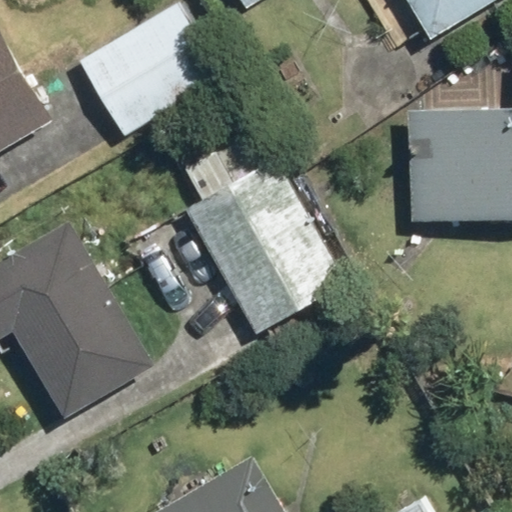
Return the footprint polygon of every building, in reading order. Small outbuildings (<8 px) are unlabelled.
[(190,0),(95,54),(138,131),(238,74),(196,0),(190,0)] [(373,0),(403,48),(442,24),(449,36),(507,0),(373,0)] [(0,148),(67,108),(6,8),(0,11),(0,148)] [(511,102),(420,102),(420,214),(511,214),(511,102)] [(284,149),(198,200),(271,324),(356,273),(284,149)] [(89,205),(0,252),(0,338),(30,323),(76,411),(172,360),(89,205)] [(296,511),(263,453),(156,511),(296,511)] [(437,511),(429,497),(403,511),(437,511)]
